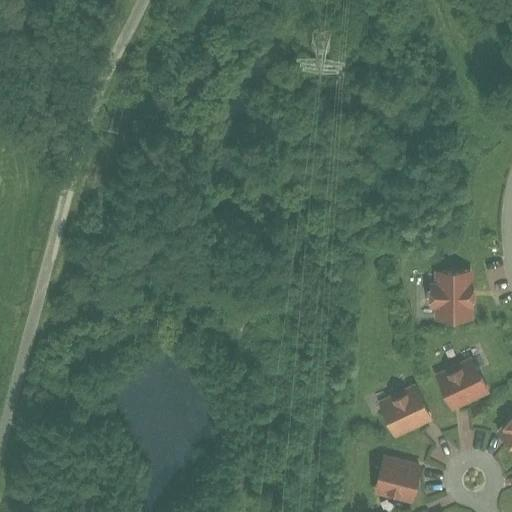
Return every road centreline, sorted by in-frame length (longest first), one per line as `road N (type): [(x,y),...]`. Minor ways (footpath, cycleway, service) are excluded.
road 1 (track): [(143,0),(94,96),(0,437)]
road 2 (residential): [(477,494),(458,487),(455,457),(473,448),(489,454),(496,470),(490,486)]
